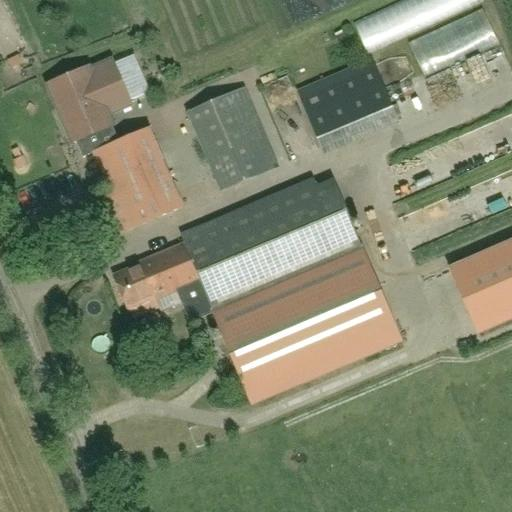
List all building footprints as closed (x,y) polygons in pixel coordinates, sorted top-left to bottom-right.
[(415,0),(395,0),(346,21),(358,47),(423,19),(415,0)] [(94,153),(119,143),(107,114),(131,104),(113,61),(89,72),(87,68),(49,84),(74,143),(76,142),(83,158),(94,153)] [(373,63),(298,94),(321,149),(396,118),(373,63)] [(245,88),(186,113),(220,193),(279,168),(245,88)] [(94,153),(111,195),(106,197),(121,234),(182,209),(149,131),(119,143),(94,153)] [(26,167),(17,149),(10,152),(14,161),(12,162),(17,171),(26,167)] [(421,187),(449,172),(438,150),(410,165),(421,187)] [(390,185),(407,176),(402,167),(385,176),(390,185)] [(334,183),(317,190),(314,182),(181,237),(187,249),(176,254),(174,249),(138,264),(139,266),(113,277),(127,311),(129,310),(133,319),(159,308),(156,301),(177,292),(190,323),(213,313),(362,250),(334,183)] [(27,205),(18,188),(5,195),(14,212),(27,205)] [(511,242),(451,269),(479,333),(511,318),(511,242)] [(399,339),(362,250),(213,313),(250,401),(399,339)]
